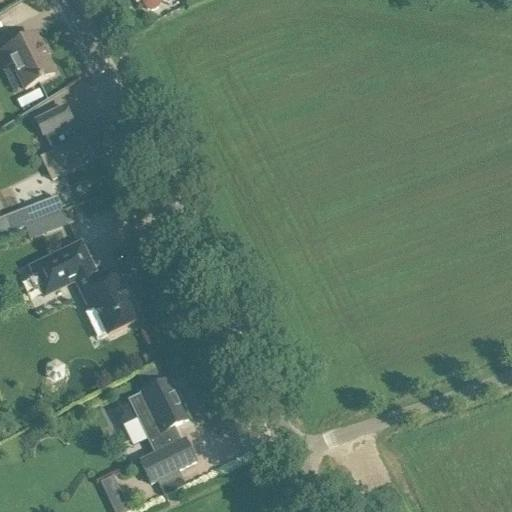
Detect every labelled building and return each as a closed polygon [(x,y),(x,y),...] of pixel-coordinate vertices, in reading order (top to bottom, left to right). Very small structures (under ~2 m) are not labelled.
[(133,0),(136,5),(141,2),(143,8),(145,9),(148,10),(151,11),(155,11),(157,9),(159,7),(160,5),(160,3),(160,0),(159,0),(133,0)] [(25,91),(54,76),(33,35),(1,52),(8,64),(11,63),(25,91)] [(21,111),(43,99),(39,91),(16,103),(21,111)] [(33,121),(42,138),(73,123),(65,106),(33,121)] [(51,180),(66,173),(67,174),(113,151),(102,127),(40,158),(51,180)] [(19,212),(9,216),(15,230),(23,227),(25,227),(19,212)] [(50,217),(42,220),(48,234),(56,231),(50,217)] [(94,274),(80,245),(30,269),(44,298),(75,283),(90,275),(94,274)] [(86,294),(107,337),(140,321),(118,277),(96,288),(90,275),(75,283),(81,296),(86,294)] [(154,369),(139,377),(144,386),(159,379),(154,369)] [(127,402),(154,456),(181,443),(174,428),(188,421),(169,382),(127,402)] [(151,486),(196,464),(184,441),(181,443),(154,456),(140,463),(151,486)] [(180,499),(176,492),(165,497),(168,505),(180,499)] [(129,511),(122,497),(110,503),(114,511),(129,511)]
